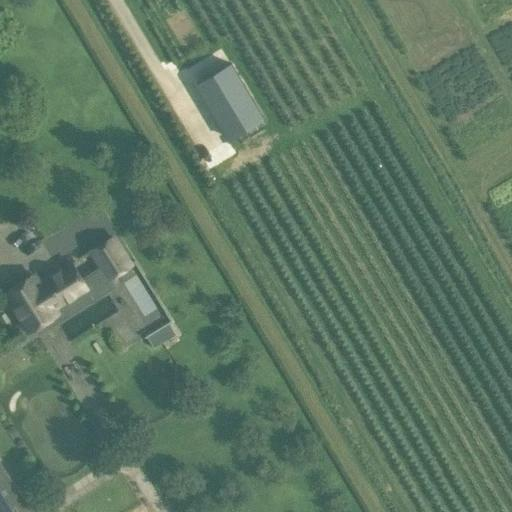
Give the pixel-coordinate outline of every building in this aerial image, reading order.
[(219,52),(187,70),(194,82),(226,63),(219,52)] [(231,64),(197,85),(230,138),(264,118),(231,64)] [(110,277),(130,265),(112,236),(92,249),(102,266),(108,275),(110,277)] [(33,274),(5,291),(30,330),(33,328),(36,332),(93,297),(87,287),(108,275),(102,266),(82,278),(71,262),(46,277),(49,283),(41,288),(33,274)] [(143,314),(157,308),(137,264),(130,267),(134,276),(127,279),(143,314)] [(153,348),(176,334),(169,323),(146,337),(153,348)] [(0,511),(24,511),(28,510),(0,464),(0,511)]
